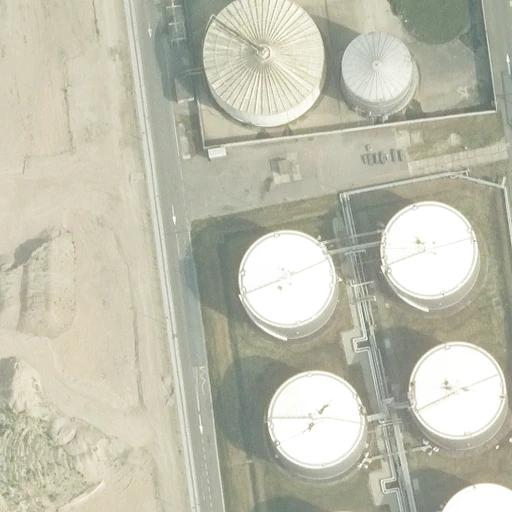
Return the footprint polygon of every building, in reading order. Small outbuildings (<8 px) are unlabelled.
[(14,0),(36,154),(73,149),(57,38),(99,33),(94,0),(14,0)] [(326,69),(326,68),(326,59),(323,48),(318,38),(310,28),(303,21),(293,15),(282,11),(270,9),(257,10),(246,13),(236,18),(226,25),(218,35),(212,45),(209,56),(208,68),(209,79),(212,90),(217,100),(224,109),(233,117),(241,121),(253,126),(264,127),(277,127),(288,124),(299,118),(308,111),(316,101),(322,90),(325,80),(326,69)] [(416,82),(416,81),(415,76),(414,69),(411,63),(406,57),(402,53),(396,49),(390,47),(382,46),(374,46),(368,48),(362,51),(356,56),(351,61),(348,67),(346,74),(345,81),(346,88),(348,94),(351,100),(355,105),(360,110),(365,113),(372,116),(379,116),(387,116),(393,114),(400,111),(405,107),(410,101),(413,94),(415,88),(416,82)] [(83,190),(18,197),(53,511),(81,511),(120,508),(118,487),(159,483),(158,473),(116,478),(83,190)] [(39,511),(5,199),(0,199),(0,511),(39,511)] [(481,264),(481,263),(480,253),(477,242),(471,233),(465,226),(457,220),(448,215),(439,213),(429,212),(419,214),(409,217),(400,222),(393,229),(387,238),(383,245),(381,255),(380,264),(381,272),(384,282),(388,289),(394,298),(404,305),(412,309),(421,312),(430,313),(440,312),(448,310),(457,305),(465,300),(471,293),(477,282),(480,272),(481,264)] [(339,293),(339,292),(339,283),(336,273),(332,265),(325,257),(317,250),(308,246),(298,243),(290,242),(281,243),(271,246),(262,250),(254,257),(247,265),(243,273),(241,283),(240,292),(240,300),(243,310),(247,318),(254,326),(260,332),(268,337),(278,340),(288,342),(299,341),(307,339),(317,334),(323,329),(330,321),(335,312),(338,301),(339,293)] [(510,403),(509,402),(509,393),(506,384),(501,375),(496,368),(489,362),(480,357),(472,354),(462,352),(450,353),(442,356),(432,360),(425,366),(418,374),(414,382),(411,391),(409,402),(410,411),(412,419),(417,428),(423,437),(431,444),(441,449),(448,451),(458,453),(468,452),(477,450),(485,445),(492,440),(500,432),(505,424),(508,413),(510,403)] [(369,433),(368,432),(368,422),(365,413),(359,403),(354,396),(344,389),(337,385),(328,383),(320,382),(309,383),(301,385),(292,389),(285,395),(277,403),(272,411),(269,421),(268,431),(269,440),(271,450),(276,459),(282,467),(289,473),(299,478),(308,481),(317,482),(326,482),(338,478),(345,475),(353,468),(358,462),(364,453),(367,443),(369,433)] [(511,511),(511,500),(506,497),(496,494),(488,494),(479,494),(470,497),(462,501),(453,507),(448,511),(511,511)]
